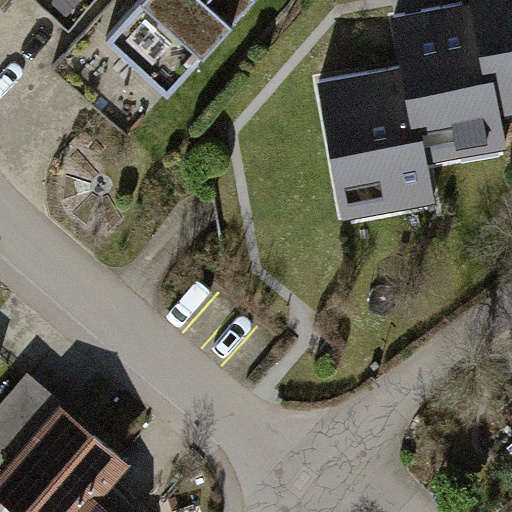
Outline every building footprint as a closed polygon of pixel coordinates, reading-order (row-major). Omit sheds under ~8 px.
[(48,0),(69,17),(83,0),(48,0)] [(140,0),(79,66),(138,121),(250,0),(140,0)] [(484,0),(452,0),(401,10),(427,144),(509,128),(484,0)] [(511,0),(484,0),(505,103),(511,101),(511,0)] [(411,64),(329,80),(355,214),(437,199),(411,64)] [(0,470),(0,478),(42,511),(131,511),(105,489),(132,456),(59,397),(0,470)]
